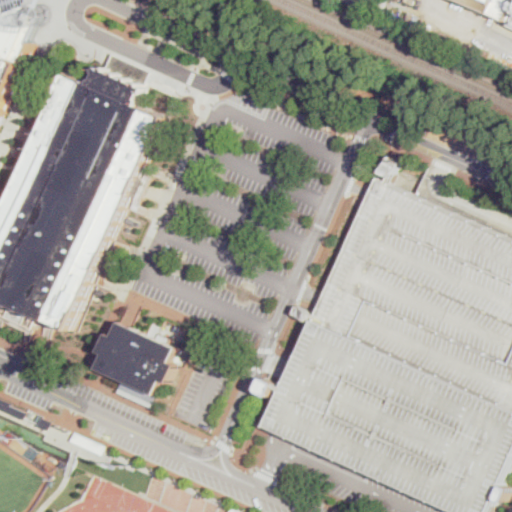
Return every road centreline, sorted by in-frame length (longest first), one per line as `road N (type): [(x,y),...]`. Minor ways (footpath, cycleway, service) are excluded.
road 1 (residential): [(80,0),(75,14),(90,30),(212,87),(224,83),(236,60),(103,0)]
road 2 (tertiary): [(368,118),(225,441)]
road 3 (tertiary): [(180,451),(22,378)]
road 4 (tertiary): [(511,184),(368,118)]
road 5 (residential): [(368,118),(236,60)]
